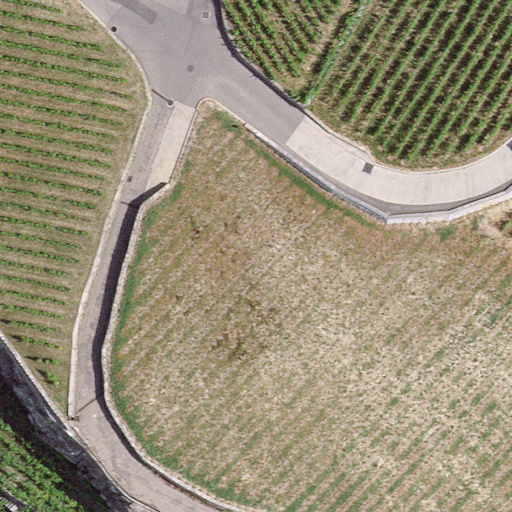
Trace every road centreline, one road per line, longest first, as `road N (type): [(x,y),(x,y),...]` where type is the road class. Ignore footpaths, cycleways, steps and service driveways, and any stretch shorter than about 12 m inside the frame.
road 1 (track): [(186,80),(107,322),(97,424),(122,481),(157,511)]
road 2 (track): [(511,192),(438,219),(406,217),(351,193),(186,80)]
road 3 (track): [(67,0),(186,80)]
